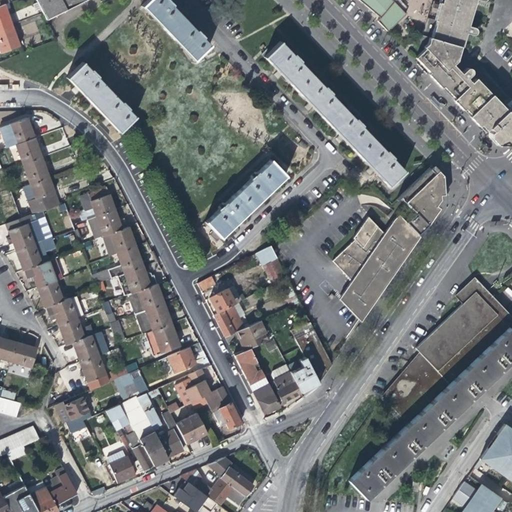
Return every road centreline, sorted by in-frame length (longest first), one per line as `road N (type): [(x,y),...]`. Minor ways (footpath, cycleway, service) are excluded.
road 1 (residential): [(177,280),(109,149),(79,118),(42,98),(0,99)]
road 2 (tertiary): [(492,186),(307,0)]
road 3 (residential): [(492,186),(347,394)]
road 4 (residential): [(327,155),(180,0)]
road 5 (residential): [(255,433),(71,511)]
road 6 (residential): [(177,280),(226,250),(327,155)]
road 7 (residential): [(255,433),(177,280)]
road 8 (residential): [(429,511),(501,411),(511,418)]
